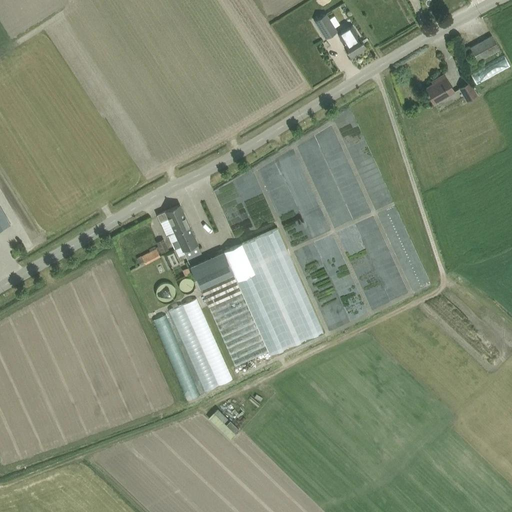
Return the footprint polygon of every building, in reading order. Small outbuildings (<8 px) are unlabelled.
[(315,20),(326,38),(337,31),(326,13),(315,20)] [(366,46),(360,38),(359,35),(352,25),(338,34),(345,44),(344,45),(351,55),(366,46)] [(500,49),(497,44),(492,35),(471,47),(479,61),(500,49)] [(511,62),(510,58),(475,74),(481,86),(511,71),(511,62)] [(434,103),(442,99),(455,91),(449,82),(444,73),(437,78),(438,80),(426,88),(428,91),(427,92),(428,93),(429,93),(434,103)] [(460,88),(467,100),(477,95),(470,83),(460,88)] [(168,209),(157,214),(160,221),(166,235),(169,234),(170,233),(175,231),(176,232),(185,253),(188,258),(201,252),(190,226),(184,213),(180,204),(168,209)] [(205,260),(191,266),(195,275),(201,288),(203,293),(235,365),(268,350),(270,354),(323,330),(277,227),(236,246),(224,251),(205,260)] [(163,238),(156,241),(161,251),(168,248),(163,238)] [(156,248),(138,258),(141,266),(160,256),(156,248)] [(183,269),(187,278),(192,276),(188,267),(183,269)] [(143,289),(151,285),(144,270),(136,274),(143,289)] [(234,382),(203,299),(174,310),(206,393),(234,382)] [(155,323),(132,332),(162,409),(174,405),(174,406),(188,401),(189,403),(202,398),(170,316),(155,321),(155,323)] [(233,421),(234,421),(222,410),(215,418),(235,437),(242,430),(233,421)]
